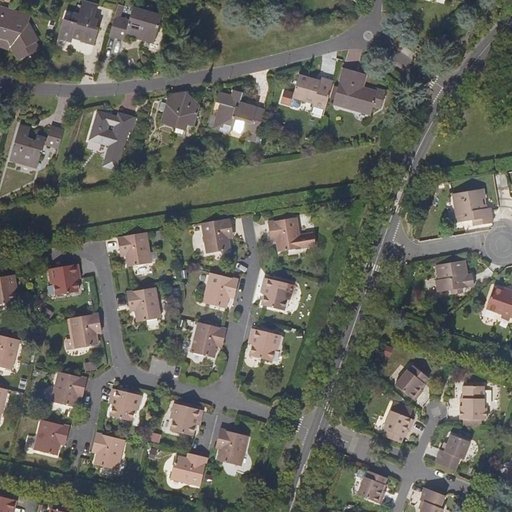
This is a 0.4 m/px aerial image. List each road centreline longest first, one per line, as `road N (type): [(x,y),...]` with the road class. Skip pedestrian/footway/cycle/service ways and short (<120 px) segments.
road 1 (residential): [(368,24),(299,55),(190,77),(91,91),(0,82)]
road 2 (residential): [(0,264),(96,253),(124,367)]
road 3 (tertiary): [(317,431),(383,238)]
road 4 (residential): [(223,398),(250,283),(249,220)]
road 5 (tertiary): [(383,238),(422,139),(451,91)]
road 6 (residential): [(383,238),(416,251),(502,244)]
